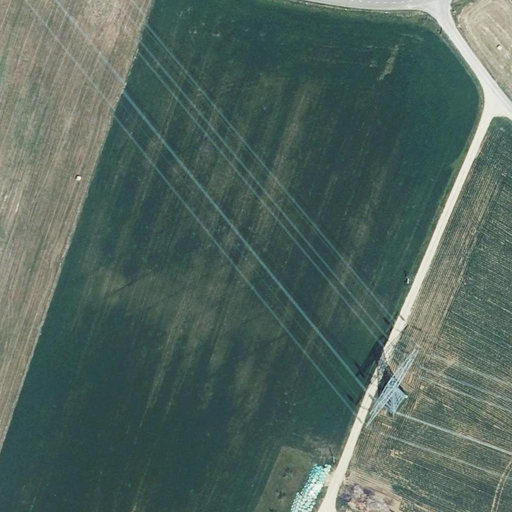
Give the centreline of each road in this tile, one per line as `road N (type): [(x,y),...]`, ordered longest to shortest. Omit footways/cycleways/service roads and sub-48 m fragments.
road 1 (track): [(497,100),(323,511)]
road 2 (track): [(511,112),(432,0)]
